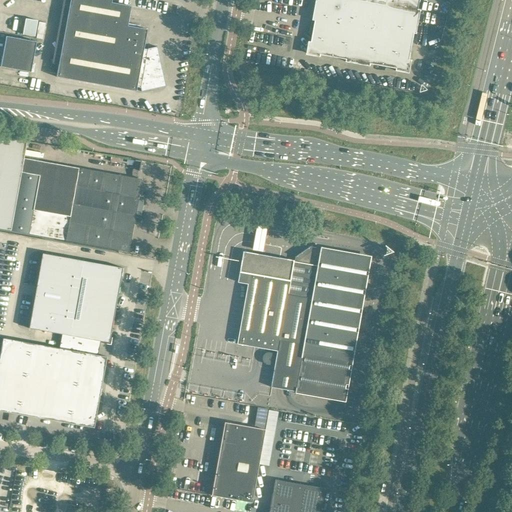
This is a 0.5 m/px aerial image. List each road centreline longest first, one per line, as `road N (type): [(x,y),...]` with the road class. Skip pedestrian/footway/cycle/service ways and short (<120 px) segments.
road 1 (unclassified): [(137,471),(197,156)]
road 2 (secondary): [(466,219),(401,511)]
road 3 (tertiary): [(475,181),(199,135)]
road 4 (tertiary): [(197,156),(466,219)]
road 5 (secondary): [(458,511),(511,274)]
road 6 (tertiary): [(35,119),(197,156)]
road 7 (tertiary): [(199,135),(69,115),(35,119)]
road 8 (secondary): [(511,34),(475,181)]
road 9 (unclassified): [(137,471),(0,446)]
road 10 (tertiary): [(199,135),(223,0)]
